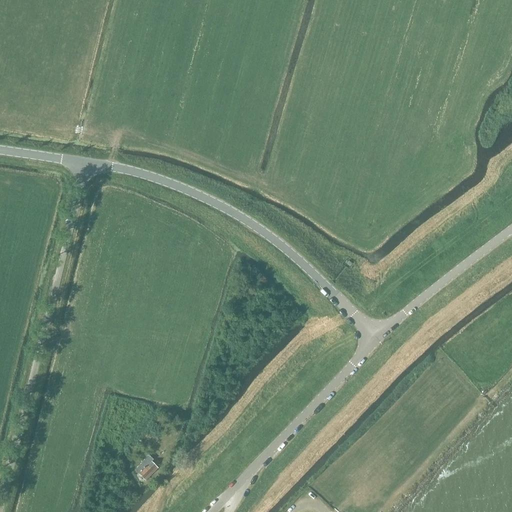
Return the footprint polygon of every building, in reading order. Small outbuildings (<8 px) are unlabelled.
[(10,176),(10,187),(0,187),(0,201),(20,201),(20,176),(10,176)] [(30,207),(28,213),(37,216),(39,210),(30,207)] [(20,250),(21,238),(6,237),(6,249),(20,250)] [(39,243),(23,241),(22,252),(39,253),(39,243)] [(379,347),(387,338),(383,335),(375,343),(379,347)] [(149,454),(134,469),(146,480),(158,468),(152,461),(154,458),(149,454)]
